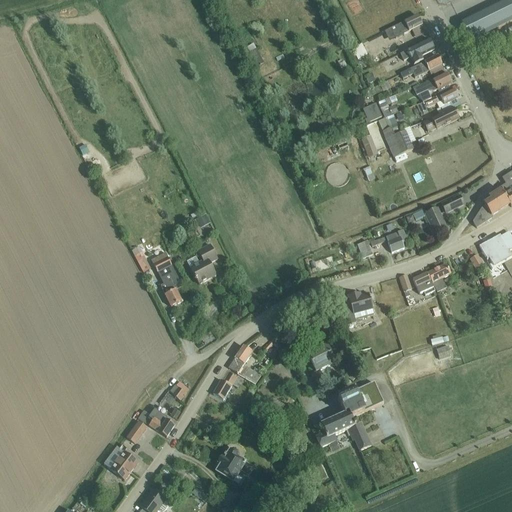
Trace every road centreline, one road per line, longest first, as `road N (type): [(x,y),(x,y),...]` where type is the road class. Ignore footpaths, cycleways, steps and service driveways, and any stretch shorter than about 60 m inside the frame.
road 1 (tertiary): [(126,511),(242,334)]
road 2 (tertiary): [(271,311),(455,247)]
road 3 (unclassified): [(511,429),(424,465),(379,376)]
road 4 (unclassified): [(507,157),(424,0)]
road 5 (unclassified): [(271,311),(319,421)]
